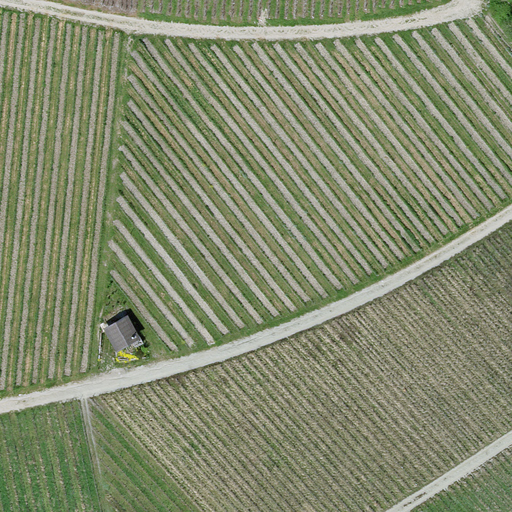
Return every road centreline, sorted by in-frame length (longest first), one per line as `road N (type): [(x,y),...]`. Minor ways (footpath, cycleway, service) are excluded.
road 1 (track): [(0,412),(196,369),(347,308),(511,198)]
road 2 (track): [(436,8),(341,35),(173,33),(0,2)]
road 3 (track): [(400,511),(511,434)]
